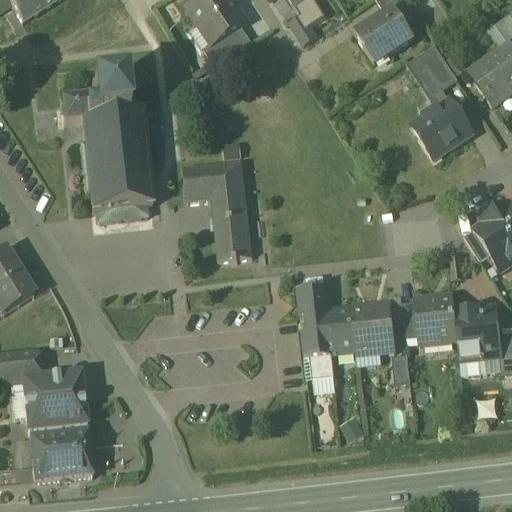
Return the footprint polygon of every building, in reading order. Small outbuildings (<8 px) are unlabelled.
[(0,0),(0,17),(9,11),(21,29),(66,0),(0,0)] [(226,0),(207,0),(187,14),(212,50),(213,52),(242,34),(247,30),(226,0)] [(286,0),(295,14),(296,14),(317,0),(286,0)] [(317,0),(296,14),(301,22),(302,22),(309,33),(326,23),(315,6),(325,0),(317,0)] [(402,0),(384,0),(376,6),(387,22),(395,17),(400,26),(413,17),(402,0)] [(387,22),(356,43),(375,72),(414,46),(400,26),(395,17),(387,22)] [(309,33),(302,22),(301,22),(290,29),(304,51),(316,44),(309,33)] [(511,24),(510,22),(495,32),(509,52),(510,52),(511,53),(511,24)] [(242,34),(213,52),(212,50),(203,56),(214,73),(251,48),(242,34)] [(511,53),(510,52),(509,52),(469,81),(490,110),(511,94),(511,53)] [(458,88),(435,53),(419,64),(429,79),(442,98),(458,88)] [(419,64),(407,72),(417,87),(429,79),(419,64)] [(442,98),(429,79),(417,87),(436,116),(448,108),(442,98)] [(128,122),(124,90),(93,93),(94,105),(62,109),(65,129),(83,127),(85,150),(81,151),(86,197),(90,196),(93,220),(98,220),(99,229),(148,223),(147,214),(152,214),(141,121),(128,122)] [(436,116),(412,132),(434,166),(436,165),(434,163),(457,148),(458,150),(472,141),(462,125),(460,126),(449,110),(451,109),(450,107),(448,108),(436,116)] [(242,169),(184,175),(185,190),(185,191),(185,195),(186,195),(187,208),(187,211),(189,210),(211,207),(213,226),(210,226),(212,239),(215,238),(218,269),(233,267),(233,269),(238,269),(238,267),(253,265),(242,169)] [(511,211),(510,213),(508,210),(495,218),(511,243),(511,211)] [(511,243),(495,218),(483,226),(485,230),(474,236),(491,263),(500,277),(511,269),(511,243)] [(491,263),(474,236),(464,243),(481,269),(491,263)] [(3,256),(0,258),(0,318),(3,323),(33,304),(3,256)] [(332,357),(319,359),(315,320),(322,319),(321,311),(329,310),(327,295),(328,295),(327,294),(297,297),(300,323),(305,322),(307,339),(302,340),(305,366),(310,365),(312,387),(335,384),(332,361),(332,357)] [(453,303),(425,306),(425,304),(413,306),(413,307),(417,343),(418,347),(457,343),(455,318),(453,303)] [(413,307),(401,308),(405,345),(417,343),(413,307)] [(390,311),(351,316),(356,359),(356,362),(373,359),(373,357),(395,354),(390,311)] [(495,314),(455,318),(457,343),(460,365),(481,362),(481,366),(500,364),(498,346),(495,314)] [(336,318),(323,320),(322,319),(315,320),(319,359),(332,357),(332,361),(356,359),(351,316),(336,317),(336,318)] [(511,344),(498,346),(500,364),(501,382),(511,380),(511,344)] [(37,360),(0,363),(0,390),(10,390),(11,401),(24,399),(23,388),(40,386),(37,360)] [(407,362),(392,363),(395,391),(410,389),(407,362)] [(40,386),(23,388),(24,399),(28,439),(85,432),(80,382),(40,386)] [(85,432),(28,439),(33,477),(34,489),(34,491),(92,484),(87,440),(86,440),(85,432)] [(105,478),(138,476),(137,448),(104,449),(105,478)] [(33,477),(0,479),(0,491),(34,489),(33,477)]
